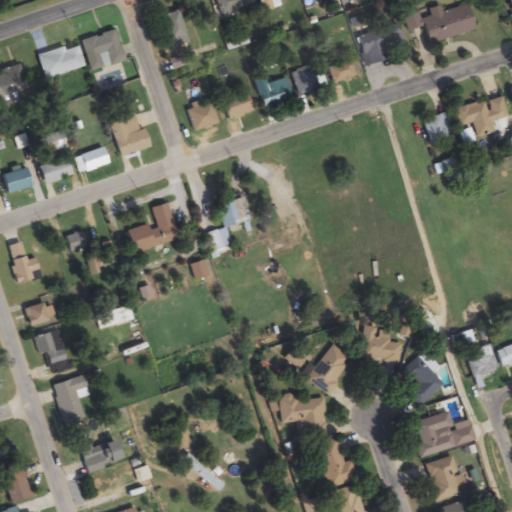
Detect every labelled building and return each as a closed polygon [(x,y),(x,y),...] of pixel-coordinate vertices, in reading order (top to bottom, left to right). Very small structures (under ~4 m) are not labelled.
[(253,4),(251,0),(212,0),(218,16),(253,4)] [(271,0),(254,0),(258,11),(268,8),(266,2),(271,0)] [(421,27),(425,44),(471,33),(465,6),(440,12),(439,7),(426,9),(428,17),(417,20),(414,7),(400,11),(404,31),(421,27)] [(186,44),(176,11),(158,17),(168,50),(186,44)] [(382,50),(401,43),(395,24),(353,38),(362,67),(385,60),(382,50)] [(122,62),(112,30),(78,41),(87,73),(122,62)] [(81,68),(74,44),(34,56),(41,80),(81,68)] [(330,84),(352,76),(347,60),(324,68),(330,84)] [(0,70),(0,100),(24,93),(16,66),(0,70)] [(316,90),(309,68),(288,75),(295,97),(316,90)] [(258,108),(281,102),(275,80),(264,83),(263,77),(251,81),(258,108)] [(249,114),(243,93),(217,100),(223,120),(249,114)] [(450,109),(455,128),(469,125),(473,140),(491,136),(487,123),(504,119),(499,98),(450,109)] [(215,124),(207,101),(182,109),(190,133),(215,124)] [(449,131),(443,113),(419,122),(427,147),(446,141),(443,133),(449,131)] [(147,149),(141,129),(137,130),(134,117),(106,125),(116,158),(147,149)] [(58,132),(37,139),(42,155),(63,149),(58,132)] [(71,156),(75,173),(105,166),(101,150),(71,156)] [(41,186),(69,177),(63,158),(35,168),(41,186)] [(0,181),(3,194),(28,188),(24,169),(0,175),(0,181)] [(213,205),(220,230),(202,235),(208,259),(216,257),(214,249),(227,245),(222,228),(247,221),(241,198),(213,205)] [(124,232),(130,254),(175,242),(165,204),(148,209),(152,225),(124,232)] [(62,244),(73,254),(82,244),(71,234),(62,244)] [(32,259),(22,261),(18,243),(4,247),(13,285),(37,279),(32,259)] [(186,266),(192,282),(204,277),(198,262),(186,266)] [(46,322),(40,304),(20,310),(26,329),(46,322)] [(93,316),(97,329),(129,321),(126,307),(93,316)] [(384,343),(385,330),(359,328),(355,360),(396,364),(397,344),(384,343)] [(35,355),(43,353),(47,366),(63,361),(55,331),(30,339),(35,355)] [(511,344),(492,354),(500,370),(511,364),(511,344)] [(348,362),(328,346),(302,379),(322,395),(348,362)] [(472,361),(464,363),(469,380),(494,371),(485,346),(469,351),(472,361)] [(398,373),(411,388),(403,395),(415,408),(439,387),(427,372),(432,368),(420,354),(398,373)] [(80,418),(75,400),(86,396),(81,377),(49,386),(60,424),(80,418)] [(292,402),(291,395),(274,397),(277,425),(293,423),(295,442),(323,439),(319,400),(292,402)] [(470,443),(465,421),(448,426),(444,414),(406,424),(415,458),(470,443)] [(112,442),(88,448),(85,439),(74,443),(82,472),(118,462),(112,442)] [(340,465),(331,440),(311,447),(325,490),(353,481),(347,462),(340,465)] [(0,461),(14,458),(10,443),(0,446),(0,461)] [(422,465),(431,503),(455,497),(453,486),(457,485),(451,458),(422,465)] [(0,481),(8,505),(27,499),(18,470),(0,475),(0,481)] [(360,511),(352,486),(328,494),(333,511),(360,511)] [(462,511),(460,503),(438,509),(438,511),(462,511)]
